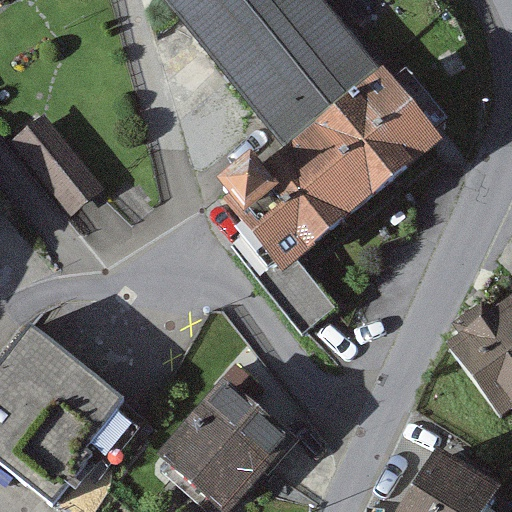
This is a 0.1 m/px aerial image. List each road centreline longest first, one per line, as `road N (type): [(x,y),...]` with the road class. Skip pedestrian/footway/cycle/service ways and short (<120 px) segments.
road 1 (residential): [(370,456),(227,285),(46,296),(0,329)]
road 2 (residential): [(511,143),(370,456)]
